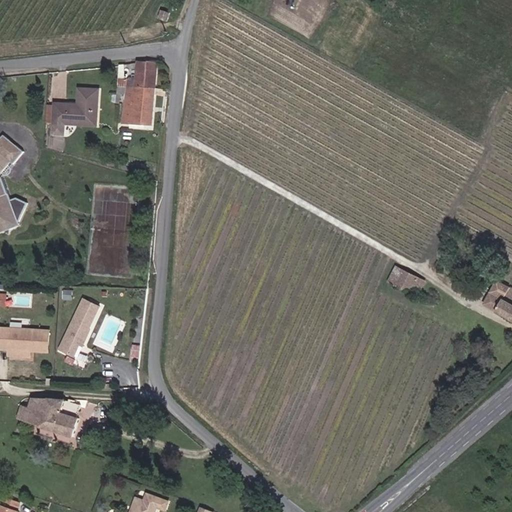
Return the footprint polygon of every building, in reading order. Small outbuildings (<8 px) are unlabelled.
[(135,86),(154,85),(155,59),(135,62),(135,86)] [(121,115),(153,116),(154,85),(135,86),(122,86),(121,115)] [(79,106),(56,104),(56,108),(55,123),(54,135),(65,136),(66,125),(75,125),(76,120),(93,122),(94,108),(99,109),(101,91),(80,90),(79,106)] [(75,125),(98,127),(99,109),(94,108),(93,122),(76,120),(75,125)] [(0,155),(13,166),(24,154),(3,136),(0,139),(0,155)] [(0,178),(2,179),(13,166),(0,155),(0,178)] [(0,233),(2,233),(6,236),(7,231),(14,229),(16,225),(12,212),(14,209),(11,208),(2,179),(0,178),(0,233)] [(15,202),(20,215),(30,212),(25,199),(15,202)] [(393,280),(408,289),(417,273),(402,265),(393,280)] [(484,302),(511,317),(511,277),(507,283),(497,277),(484,302)] [(0,305),(8,306),(9,293),(0,292),(0,305)] [(96,329),(78,321),(65,349),(79,356),(84,344),(87,346),(96,329)] [(33,350),(49,350),(50,331),(4,329),(3,348),(11,349),(33,350)] [(35,407),(27,405),(23,420),(79,437),(86,419),(67,412),(72,399),(38,399),(35,407)] [(0,427),(0,452),(8,455),(16,426),(1,423),(0,427)] [(0,511),(15,511),(17,508),(14,508),(17,500),(0,494),(0,511)] [(148,501),(141,498),(135,511),(159,511),(161,509),(169,511),(171,511),(174,503),(152,494),(148,501)]
